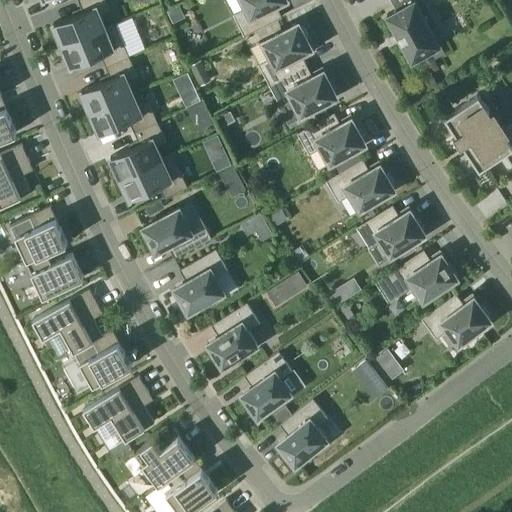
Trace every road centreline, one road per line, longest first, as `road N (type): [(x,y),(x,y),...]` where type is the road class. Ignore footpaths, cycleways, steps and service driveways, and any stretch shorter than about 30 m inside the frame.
road 1 (residential): [(511,346),(304,499),(278,501),(147,338),(3,0)]
road 2 (residential): [(331,0),(444,190),(511,282)]
road 3 (track): [(511,423),(389,511)]
